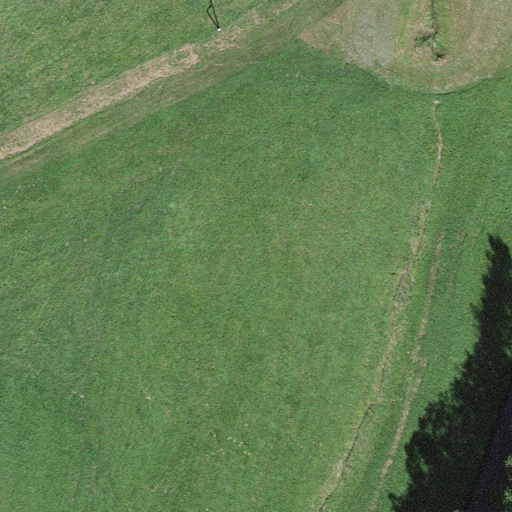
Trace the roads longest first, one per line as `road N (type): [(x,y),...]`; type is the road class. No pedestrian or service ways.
road 1 (track): [(317,0),(296,26),(0,166)]
road 2 (track): [(296,26),(477,87),(511,43)]
